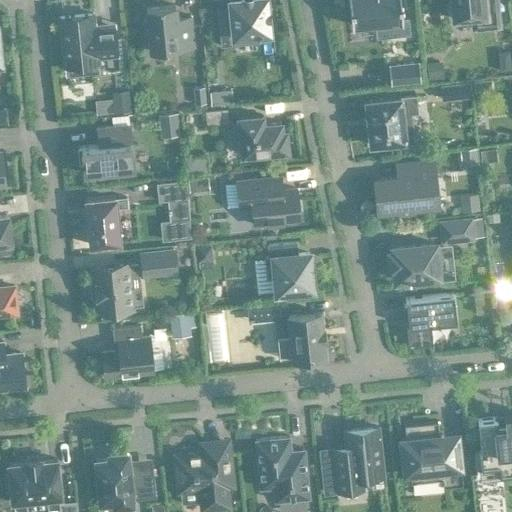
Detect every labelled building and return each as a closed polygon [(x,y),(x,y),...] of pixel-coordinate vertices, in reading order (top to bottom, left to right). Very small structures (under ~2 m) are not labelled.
[(260,33),(271,32),(273,50),(274,50),(271,20),(267,21),(266,9),(270,8),(268,0),(228,0),(229,6),(217,8),(217,6),(215,7),(219,47),(235,45),(235,44),(234,44),(233,36),(254,34),(255,35),(260,34),(260,33)] [(347,0),(351,26),(374,23),(376,37),(409,34),(407,19),(401,19),(399,0),(347,0)] [(450,0),(452,20),(471,18),(472,30),(499,27),(496,0),(450,0)] [(143,21),(145,41),(149,41),(150,53),(192,48),(189,16),(175,18),(174,6),(145,9),(147,21),(143,21)] [(59,18),(64,67),(97,64),(97,59),(117,56),(114,28),(94,30),(92,14),(59,18)] [(441,62),(425,64),(428,81),(443,79),(441,62)] [(390,84),(419,81),(418,63),(388,66),(390,84)] [(440,86),(441,98),(466,96),(465,84),(440,86)] [(203,87),(192,88),(193,105),(205,104),(203,87)] [(225,90),(209,92),(210,106),(227,104),(225,90)] [(128,91),(110,92),(111,100),(112,113),(112,114),(129,113),(128,91)] [(364,101),(369,145),(391,143),(391,146),(413,144),(411,127),(403,127),(401,115),(417,114),(415,96),(364,101)] [(205,125),(227,123),(226,109),(204,111),(205,125)] [(176,114),(157,115),(158,127),(177,125),(176,114)] [(237,118),(240,155),(245,155),(246,159),(260,157),(259,153),(286,151),(284,131),(280,131),(279,122),(262,124),(261,115),(237,118)] [(83,174),(133,169),(129,125),(104,128),(105,141),(103,145),(76,148),(78,165),(82,164),(83,174)] [(377,186),(373,186),(374,203),(379,203),(380,210),(394,209),(394,212),(412,211),(411,207),(430,205),(427,175),(432,175),(431,160),(404,163),(405,176),(377,178),(377,186)] [(252,225),(299,221),(295,189),(280,190),(277,188),(276,177),(235,182),(238,208),(250,206),(252,225)] [(187,199),(185,180),(162,182),(164,201),(187,199)] [(478,194),(459,196),(460,212),(479,211),(478,194)] [(89,244),(90,246),(91,246),(91,245),(118,243),(115,209),(127,208),(126,198),(114,199),(113,199),(87,201),(85,201),(85,203),(86,203),(90,244),(89,244)] [(498,213),(484,215),(486,224),(499,222),(498,213)] [(0,244),(9,244),(7,216),(0,216),(0,244)] [(468,219),(438,222),(440,241),(470,238),(468,219)] [(276,293),(312,289),(311,280),(315,280),(313,263),(309,264),(308,254),(296,255),(295,242),(267,245),(268,258),(264,258),(266,278),(274,278),(276,293)] [(437,277),(434,244),(391,248),(392,253),(388,253),(390,269),(393,269),(395,281),(437,277)] [(139,253),(141,270),(158,268),(159,274),(173,272),(171,250),(139,253)] [(97,312),(130,308),(130,307),(141,306),(139,290),(129,291),(127,275),(138,274),(137,265),(126,266),(126,265),(92,268),(94,282),(89,283),(91,298),(95,298),(97,312)] [(504,283),(492,284),(494,299),(505,298),(504,283)] [(487,285),(474,286),(476,303),(488,302),(487,285)] [(0,316),(17,314),(14,286),(0,287),(0,316)] [(403,305),(407,347),(431,345),(429,325),(455,322),(452,294),(404,299),(405,305),(403,305)] [(255,322),(274,320),(283,319),(283,318),(282,306),(254,309),(255,322)] [(194,313),(168,316),(169,329),(189,327),(195,327),(194,313)] [(283,319),(274,320),(278,358),(291,357),(291,359),(324,356),(320,313),(287,316),(287,318),(283,318),(283,319)] [(118,352),(101,354),(104,379),(152,374),(148,338),(141,339),(139,327),(111,330),(113,342),(117,341),(118,352)] [(0,389),(24,387),(21,353),(4,355),(2,342),(0,341),(0,389)] [(511,413),(503,414),(504,423),(497,424),(497,418),(477,420),(480,452),(478,452),(480,476),(511,472),(511,413)] [(442,487),(461,485),(457,447),(440,449),(437,421),(403,425),(405,439),(399,440),(403,473),(408,473),(409,483),(442,480),(442,487)] [(336,492),(363,489),(362,479),(382,477),(377,427),(344,431),(346,454),(332,456),(336,492)] [(254,440),(259,488),(273,487),(274,501),(308,497),(304,449),(290,451),(289,437),(254,440)] [(200,488),(202,508),(226,506),(224,486),(230,485),(226,443),(212,444),(212,454),(176,457),(179,491),(200,488)] [(131,500),(154,497),(151,467),(130,469),(128,453),(109,455),(109,460),(95,461),(99,503),(113,501),(114,506),(132,504),(131,500)] [(59,496),(56,460),(39,462),(39,459),(24,461),(24,464),(8,465),(9,475),(4,476),(6,491),(10,491),(11,501),(59,496)] [(76,511),(75,502),(59,504),(60,511),(76,511)]
